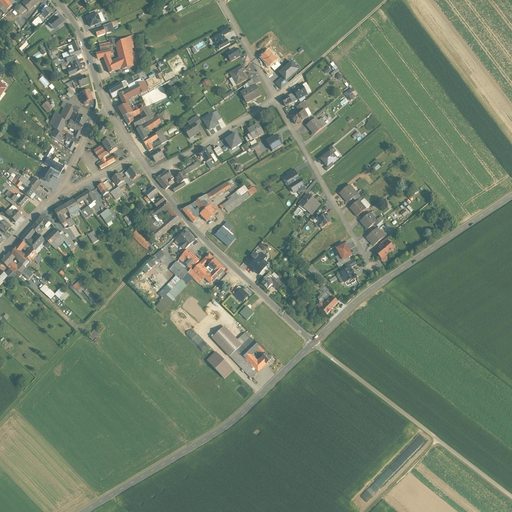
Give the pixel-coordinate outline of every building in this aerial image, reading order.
[(37,0),(26,0),(22,3),(27,9),(28,10),(39,2),(37,0)] [(27,9),(22,3),(16,8),(21,14),(27,9)] [(49,8),(42,14),(45,18),(52,12),(49,8)] [(90,26),(100,22),(97,14),(97,13),(90,16),(86,18),(90,26)] [(23,15),(15,20),(20,28),(28,23),(23,15)] [(38,17),(34,20),(32,24),(35,28),(43,22),(38,17)] [(49,23),(53,29),(61,23),(56,17),(49,23)] [(222,33),(224,36),(230,32),(226,26),(220,30),(222,33)] [(104,28),(95,31),(97,37),(105,34),(104,28)] [(217,46),(219,50),(229,44),(227,40),(226,40),(224,36),(222,33),(214,38),(217,45),(217,46)] [(130,36),(125,39),(128,50),(130,49),(133,48),(130,36)] [(125,39),(116,44),(117,47),(116,47),(111,48),(111,49),(111,50),(112,52),(118,50),(119,56),(128,54),(131,53),(130,49),(128,50),(125,39)] [(26,41),(19,48),(21,51),(28,44),(26,41)] [(73,51),(79,48),(76,41),(71,43),(73,51)] [(73,51),(72,51),(69,52),(71,58),(75,57),(81,54),(79,48),(73,51)] [(230,52),(226,54),(231,62),(240,57),(236,49),(230,52)] [(111,50),(96,54),(98,59),(103,57),(107,56),(113,54),(112,52),(111,50)] [(269,68),(271,67),(277,61),(269,51),(261,58),(269,68)] [(128,54),(119,56),(118,59),(121,67),(122,70),(131,67),(129,58),(128,54)] [(135,56),(129,58),(131,67),(138,65),(135,56)] [(109,59),(104,60),(109,73),(115,70),(111,62),(110,63),(109,59)] [(118,59),(111,62),(115,70),(121,67),(118,59)] [(271,67),(275,71),(281,66),(277,61),(271,67)] [(78,62),(72,65),(73,69),(76,73),(82,70),(80,67),(79,65),(78,62)] [(298,70),(291,63),(279,73),(283,77),(286,80),(298,70)] [(243,66),(230,73),(232,78),(234,77),(238,84),(246,79),(242,72),(245,70),(243,66)] [(83,76),(76,79),(78,83),(75,84),(77,88),(80,87),(88,84),(84,76),(83,76)] [(286,80),(283,77),(275,83),(281,90),(288,84),(285,81),(286,80)] [(75,84),(78,83),(76,79),(66,84),(70,88),(74,87),(75,89),(77,88),(75,84)] [(144,81),(135,86),(139,93),(139,94),(148,90),(144,81)] [(121,83),(115,86),(115,85),(108,89),(110,95),(124,88),(121,83)] [(311,92),(306,83),(302,85),(307,94),(311,92)] [(74,93),(65,85),(63,87),(68,93),(69,92),(72,96),(74,93)] [(302,85),(293,90),(296,96),(298,99),(307,94),(302,85)] [(139,93),(135,86),(134,86),(131,88),(134,95),(139,93)] [(250,88),(240,93),(246,103),(251,101),(250,100),(259,95),(260,96),(255,86),(250,88)] [(129,89),(118,95),(122,102),(125,100),(134,95),(131,88),(129,89)] [(195,92),(193,90),(181,100),(183,102),(195,92)] [(355,97),(350,90),(346,94),(351,100),(355,97)] [(88,91),(80,94),(83,102),(91,99),(88,91)] [(288,96),(281,100),(285,107),(289,105),(289,106),(291,105),(290,104),(292,103),(290,99),(288,96)] [(42,106),(47,113),(52,109),(47,102),(42,106)] [(135,106),(137,111),(136,111),(132,113),(128,114),(128,115),(131,113),(137,111),(139,110),(145,107),(145,106),(144,102),(135,106)] [(303,102),(296,107),(300,112),(304,110),(308,108),(303,102)] [(124,106),(118,108),(123,117),(128,114),(132,113),(129,107),(127,104),(124,106)] [(145,107),(139,110),(140,112),(142,116),(146,122),(152,119),(148,113),(150,112),(149,109),(148,107),(145,108),(145,107)] [(67,110),(64,109),(59,117),(60,119),(66,122),(68,120),(72,113),(67,110)] [(300,112),(298,113),(303,120),(308,117),(304,110),(300,112)] [(213,115),(217,122),(222,118),(217,111),(212,114),(213,115)] [(50,124),(56,129),(58,123),(60,119),(59,117),(56,112),(50,124)] [(298,113),(291,117),(295,124),(298,123),(299,124),(301,123),(300,121),(303,120),(298,113)] [(86,118),(79,115),(75,123),(82,127),(86,118)] [(203,121),(209,131),(212,129),(213,129),(216,127),(215,127),(219,125),(217,122),(213,115),(203,121)] [(142,116),(132,122),(136,128),(146,122),(142,116)] [(157,116),(151,122),(146,124),(149,131),(154,128),(161,122),(157,116)] [(201,123),(197,116),(192,119),(194,123),(195,123),(196,125),(201,123)] [(315,118),(306,126),(314,135),(323,127),(318,121),(315,118)] [(326,125),(321,119),(318,121),(323,127),(326,125)] [(75,123),(70,121),(68,124),(68,126),(77,131),(80,132),(82,127),(75,123)] [(64,126),(58,123),(56,129),(56,130),(58,131),(61,133),(62,130),(64,126)] [(194,123),(184,129),(189,138),(200,131),(196,125),(195,123),(194,123)] [(103,124),(103,125),(101,126),(98,132),(98,133),(103,135),(106,129),(107,129),(107,127),(107,126),(106,125),(105,125),(103,124)] [(146,124),(136,129),(141,137),(146,135),(149,133),(148,131),(149,131),(146,124)] [(256,124),(247,129),(250,134),(253,139),(263,133),(259,126),(258,127),(256,124)] [(161,130),(155,133),(158,138),(160,141),(162,144),(167,141),(161,130)] [(61,133),(58,131),(54,137),(61,141),(63,138),(65,139),(66,137),(61,133)] [(155,133),(143,141),(147,148),(151,146),(150,143),(158,138),(155,133)] [(78,140),(68,134),(66,137),(65,139),(65,140),(71,143),(75,145),(78,140)] [(232,149),(241,144),(235,134),(226,140),(232,149)] [(250,134),(244,137),(247,142),(253,139),(250,134)] [(362,138),(358,134),(353,137),(357,142),(362,138)] [(276,136),(266,141),(272,151),(282,145),(276,136)] [(110,138),(103,143),(103,144),(109,153),(110,154),(117,149),(110,138)] [(151,146),(147,148),(149,152),(153,150),(158,147),(161,145),(162,144),(160,141),(151,146)] [(249,148),(247,149),(249,152),(252,151),(259,147),(257,143),(249,148)] [(103,144),(94,151),(100,159),(109,153),(103,144)] [(217,155),(222,152),(219,146),(214,150),(217,155)] [(336,152),(332,146),(327,150),(329,153),(330,152),(333,154),(336,152)] [(206,148),(198,153),(201,158),(203,157),(205,161),(206,162),(206,163),(210,160),(212,159),(209,153),(206,148)] [(154,152),(151,154),(155,162),(164,157),(160,151),(159,149),(154,152)] [(329,153),(321,160),(323,162),(325,165),(327,167),(332,163),(337,159),(333,154),(330,152),(329,153)] [(105,158),(101,160),(102,162),(98,164),(101,169),(115,161),(115,160),(114,158),(113,156),(106,160),(105,158)] [(47,159),(44,157),(41,162),(48,166),(51,160),(47,158),(47,159)] [(183,172),(185,175),(201,166),(198,161),(182,171),(183,172)] [(64,168),(54,162),(51,168),(61,173),(64,168)] [(332,163),(327,167),(325,169),(327,171),(334,166),(332,163)] [(133,165),(126,169),(129,175),(130,174),(136,170),(133,165)] [(40,177),(48,182),(50,179),(51,179),(52,177),(51,176),(52,175),(53,173),(49,170),(45,168),(40,177)] [(49,170),(53,173),(52,175),(58,178),(61,173),(51,168),(49,170)] [(136,170),(130,174),(133,180),(140,175),(137,169),(136,170)] [(183,172),(176,177),(180,183),(183,181),(188,179),(185,175),(183,172)] [(288,177),(285,179),(286,179),(291,185),(289,186),(300,180),(295,173),(288,177)] [(124,180),(119,174),(111,178),(114,182),(115,181),(117,184),(124,180)] [(162,175),(156,179),(165,190),(170,186),(167,183),(166,182),(165,181),(166,180),(162,175)] [(22,177),(18,181),(27,187),(29,184),(27,182),(27,181),(22,177)] [(33,180),(27,187),(27,188),(33,193),(39,185),(33,180)] [(124,180),(117,184),(119,186),(118,187),(120,190),(126,187),(125,184),(127,183),(125,181),(124,180)] [(234,185),(231,180),(216,189),(218,193),(211,197),(213,199),(234,185)] [(300,180),(289,186),(291,186),(295,192),(294,193),(297,191),(304,187),(300,180)] [(180,183),(176,186),(179,190),(186,185),(183,181),(180,183)] [(103,183),(98,187),(104,195),(106,194),(105,191),(107,189),(103,183)] [(27,187),(22,184),(19,188),(24,192),(27,188),(27,187)] [(353,189),(350,185),(339,194),(342,198),(343,197),(347,202),(347,203),(353,198),(356,196),(355,195),(351,190),(353,189)] [(154,186),(148,191),(153,196),(159,192),(154,186)] [(170,186),(165,190),(170,196),(174,192),(172,189),(170,186)] [(248,190),(245,186),(228,199),(229,201),(227,202),(228,205),(248,190)] [(126,187),(120,190),(118,187),(115,189),(116,190),(119,195),(128,190),(126,187)] [(254,187),(247,191),(251,196),(257,191),(254,187)] [(304,187),(297,191),(300,196),(306,190),(304,187)] [(33,193),(27,188),(24,192),(29,197),(33,193)] [(216,189),(209,194),(211,197),(218,193),(216,189)] [(89,191),(83,195),(86,199),(87,198),(91,204),(95,201),(89,191)] [(153,196),(148,191),(145,194),(150,200),(152,199),(154,197),(153,196)] [(224,208),(228,213),(251,196),(247,191),(224,208)] [(19,199),(16,203),(21,207),(27,199),(23,195),(19,199)] [(83,195),(73,200),(76,205),(86,199),(83,195)] [(315,201),(307,195),(301,203),(308,209),(306,211),(311,215),(317,208),(313,204),(315,201)] [(9,198),(7,196),(5,199),(7,201),(10,203),(12,205),(13,206),(16,203),(12,200),(9,198)] [(155,202),(153,203),(157,208),(166,201),(163,197),(155,202)] [(204,197),(198,201),(200,203),(198,205),(199,207),(203,212),(211,204),(206,198),(204,197)] [(359,200),(349,209),(357,217),(370,205),(364,199),(361,202),(359,200)] [(73,200),(64,206),(68,213),(67,213),(69,216),(80,210),(76,205),(73,200)] [(225,201),(219,206),(221,210),(228,205),(225,201)] [(167,202),(154,212),(158,218),(162,215),(162,214),(167,210),(171,207),(167,202)] [(200,214),(207,222),(218,212),(211,204),(203,212),(200,214)] [(64,206),(54,212),(58,218),(62,216),(67,213),(68,213),(64,206)] [(93,213),(88,206),(85,209),(90,215),(93,213)] [(190,206),(183,211),(186,214),(189,211),(192,209),(190,206)] [(85,209),(81,212),(85,220),(90,215),(85,209)] [(108,209),(100,215),(104,220),(112,214),(108,209)] [(192,214),(188,217),(193,223),(197,220),(195,218),(201,213),(197,209),(192,214)] [(20,216),(14,210),(11,213),(7,210),(5,213),(8,216),(15,222),(20,216)] [(174,210),(170,213),(173,216),(163,225),(151,235),(155,241),(181,220),(178,215),(174,210)] [(158,218),(154,212),(147,216),(148,217),(141,222),(151,235),(163,225),(158,218)] [(315,214),(310,220),(313,223),(314,222),(318,217),(318,216),(315,214)] [(377,221),(370,214),(360,222),(367,230),(374,224),(377,222),(377,221)] [(42,215),(31,229),(39,235),(42,231),(41,230),(49,221),(42,215)] [(319,219),(319,220),(321,223),(319,225),(321,229),(331,223),(326,215),(319,219)] [(62,216),(58,218),(62,225),(66,223),(66,222),(66,221),(62,216)] [(128,226),(132,224),(128,216),(123,218),(128,226)] [(380,218),(377,221),(377,222),(374,224),(376,226),(383,221),(380,218)] [(4,221),(1,224),(0,223),(0,228),(5,233),(10,227),(4,221)] [(233,227),(227,222),(224,226),(230,231),(233,227)] [(226,233),(221,229),(215,236),(220,240),(229,247),(235,239),(232,236),(231,237),(226,233)] [(47,237),(44,240),(47,243),(50,245),(54,242),(60,236),(55,230),(47,237)] [(377,230),(366,239),(369,242),(371,241),(374,245),(385,237),(381,232),(379,233),(377,230)] [(93,232),(88,236),(93,244),(98,241),(93,232)] [(144,241),(136,232),(132,236),(141,244),(143,243),(142,243),(144,241)] [(187,232),(176,241),(180,246),(184,243),(188,247),(194,242),(189,236),(190,235),(187,232)] [(27,233),(20,240),(20,241),(25,245),(36,255),(37,255),(33,252),(44,241),(44,240),(42,238),(38,235),(32,242),(28,239),(31,236),(27,233)] [(73,244),(68,237),(66,239),(63,234),(60,236),(68,248),(73,244)] [(25,245),(20,241),(17,245),(21,249),(25,245)] [(384,245),(375,252),(381,259),(382,260),(385,256),(386,256),(394,249),(389,243),(388,242),(384,245)] [(154,251),(146,243),(143,246),(151,254),(154,251)] [(342,247),(337,250),(340,255),(349,251),(345,245),(342,247)] [(15,248),(10,254),(17,261),(22,255),(19,252),(15,248)] [(30,249),(23,256),(27,260),(29,262),(32,260),(36,255),(30,249)] [(194,257),(187,251),(183,257),(183,256),(180,260),(191,270),(199,261),(194,257)] [(349,251),(340,255),(343,261),(349,258),(352,256),(349,251)] [(162,252),(157,257),(162,263),(166,260),(162,252)] [(9,254),(1,263),(6,267),(10,262),(13,258),(9,254)] [(261,254),(258,257),(255,255),(255,254),(252,258),(255,260),(250,266),(255,270),(254,271),(259,276),(269,265),(264,261),(266,258),(261,254)] [(36,255),(32,260),(38,265),(42,260),(36,255)] [(349,258),(343,261),(339,263),(336,265),(339,269),(342,268),(341,267),(346,264),(351,261),(349,258)] [(221,266),(215,260),(211,264),(209,267),(211,268),(210,269),(212,271),(213,270),(215,272),(221,266)] [(351,261),(346,264),(348,266),(345,268),(347,270),(350,269),(357,265),(354,260),(351,261)] [(14,266),(10,262),(7,266),(13,272),(17,269),(16,268),(14,267),(14,266)] [(183,270),(177,264),(177,263),(170,270),(177,276),(180,273),(184,277),(188,274),(184,270),(184,269),(183,270)] [(20,264),(16,267),(17,267),(16,268),(17,269),(13,272),(12,273),(15,276),(17,278),(21,274),(25,269),(20,264)] [(209,274),(200,265),(193,272),(203,281),(205,279),(209,274)] [(215,272),(211,276),(209,274),(205,279),(211,285),(225,270),(221,266),(215,272)] [(323,278),(311,267),(308,269),(316,277),(320,281),(323,278)] [(25,269),(21,274),(29,280),(33,276),(25,269)] [(347,270),(340,274),(341,274),(343,278),(342,279),(344,282),(345,283),(346,282),(347,283),(349,282),(350,280),(352,279),(353,280),(355,280),(356,280),(356,278),(355,276),(354,276),(350,269),(347,270)] [(9,270),(4,276),(7,278),(6,279),(10,282),(15,276),(12,273),(9,270)] [(48,274),(40,282),(44,286),(53,278),(48,274)] [(181,281),(167,296),(173,302),(175,300),(187,287),(187,286),(193,279),(188,274),(181,281)] [(269,274),(263,282),(264,283),(262,285),(267,290),(272,285),(273,284),(271,282),(274,279),(269,274)] [(280,276),(276,280),(278,283),(279,282),(284,286),(287,282),(280,276)] [(81,279),(73,288),(79,294),(87,286),(81,279)] [(54,295),(44,286),(40,291),(50,300),(54,295)] [(329,291),(325,287),(319,293),(323,297),(326,294),(329,291)] [(65,292),(60,288),(54,295),(58,299),(65,292)] [(239,288),(233,294),(235,296),(241,290),(239,288)] [(84,293),(96,307),(101,303),(88,289),(84,293)] [(75,290),(73,292),(81,301),(83,299),(75,290)] [(249,296),(241,290),(235,296),(242,303),(249,296)] [(329,291),(326,294),(331,299),(332,298),(334,296),(329,291)] [(65,292),(58,299),(61,302),(67,295),(65,292)] [(323,297),(319,302),(322,304),(324,306),(326,304),(328,302),(331,299),(326,294),(323,297)] [(173,302),(167,296),(155,308),(162,315),(173,303),(173,302)] [(331,299),(328,302),(334,308),(338,304),(332,298),(331,299)] [(334,308),(328,302),(326,304),(332,310),(334,308)] [(332,310),(326,304),(324,306),(322,304),(318,308),(327,316),(332,310)] [(239,315),(247,322),(255,314),(247,307),(239,315)] [(238,343),(224,328),(212,339),(230,357),(237,351),(242,346),(238,343)] [(98,335),(93,331),(88,337),(92,341),(98,335)] [(247,335),(238,343),(242,346),(250,339),(247,335)] [(242,346),(237,351),(241,355),(254,342),(250,338),(250,339),(242,346)] [(254,342),(241,355),(246,361),(251,356),(255,353),(257,351),(260,348),(254,342)] [(237,351),(230,357),(251,380),(258,373),(246,361),(241,355),(237,351)] [(257,351),(255,353),(261,359),(263,357),(260,354),(257,351)] [(271,360),(263,351),(260,354),(263,357),(261,359),(261,360),(266,365),(266,366),(271,360)] [(233,371),(216,353),(207,362),(224,380),(233,371)] [(251,356),(246,361),(258,373),(263,368),(258,362),(251,356)] [(266,365),(261,360),(261,359),(258,362),(263,368),(266,366),(266,365)]
